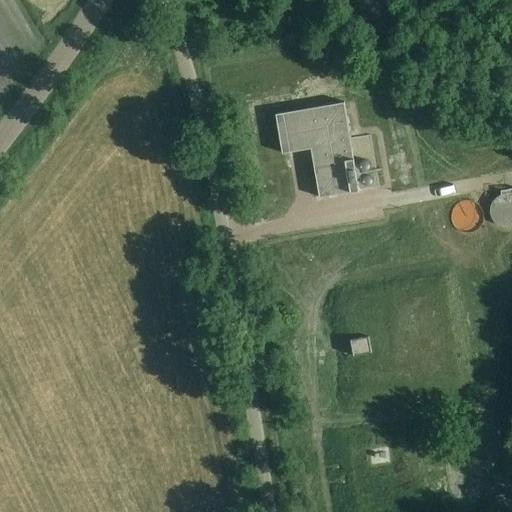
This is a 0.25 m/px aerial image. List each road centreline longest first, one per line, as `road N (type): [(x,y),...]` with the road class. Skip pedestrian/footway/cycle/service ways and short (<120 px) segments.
road 1 (unclassified): [(268,511),(223,230),(164,0)]
road 2 (tertiary): [(0,144),(102,0)]
